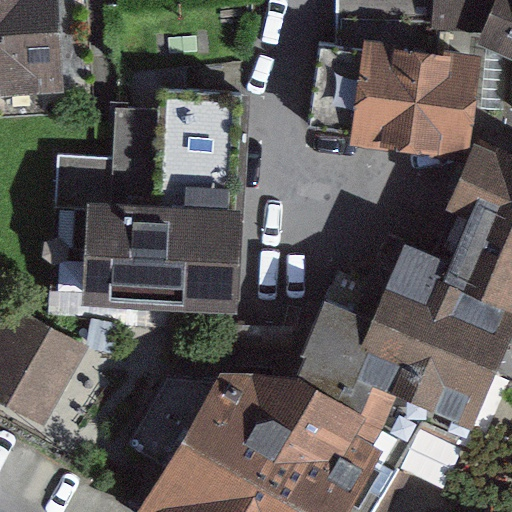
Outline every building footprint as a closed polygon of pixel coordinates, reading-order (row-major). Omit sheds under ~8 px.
[(0,0),(0,85),(54,83),(50,0),(0,0)] [(511,43),(511,0),(441,0),(440,29),(486,33),(511,43)] [(473,62),(327,43),(315,131),(462,151),(473,62)] [(115,110),(113,159),(112,201),(237,206),(241,98),(166,95),(166,111),(115,110)] [(511,304),(511,168),(478,154),(430,267),(402,256),(383,300),(353,372),(420,401),(463,418),(511,304)] [(113,159),(61,157),(56,305),(233,312),(237,206),(112,201),(113,159)] [(300,381),(229,379),(202,428),(353,511),(357,511),(420,401),(353,372),(383,300),(342,284),(300,381)] [(0,395),(38,417),(75,350),(19,319),(0,353),(0,395)] [(353,511),(202,428),(155,511),(353,511)]
